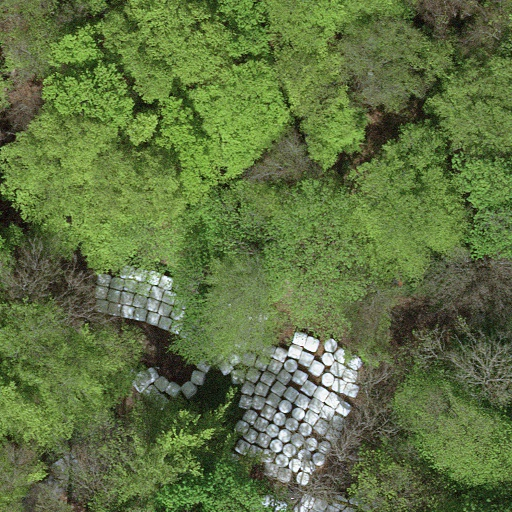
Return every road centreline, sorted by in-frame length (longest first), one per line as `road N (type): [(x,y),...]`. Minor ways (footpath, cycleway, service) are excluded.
road 1 (track): [(0,130),(266,252),(421,308)]
road 2 (track): [(0,116),(145,0)]
